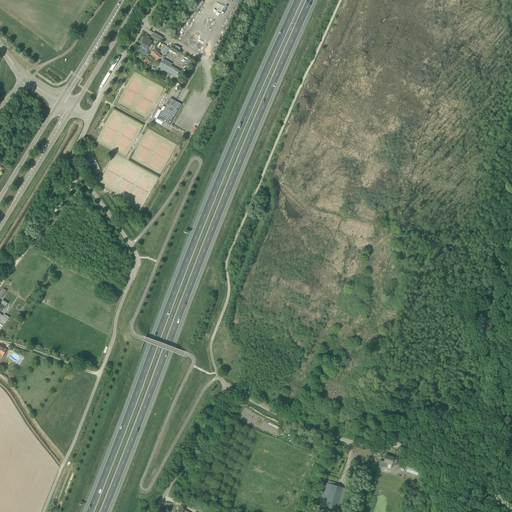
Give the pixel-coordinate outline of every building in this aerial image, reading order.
[(162,37),(154,32),(151,36),(160,41),(162,37)] [(146,36),(140,47),(141,48),(140,51),(146,55),(149,50),(147,50),(152,42),(148,40),(149,37),(146,36)] [(154,58),(154,59),(156,61),(161,56),(154,50),(150,54),(151,56),(154,58)] [(159,68),(167,72),(178,78),(181,72),(171,66),(172,64),(164,59),(159,68)] [(169,126),(181,104),(170,98),(163,112),(161,111),(156,119),(169,126)] [(6,324),(9,318),(4,314),(3,316),(1,320),(6,324)] [(383,467),(385,468),(386,468),(387,467),(391,468),(391,465),(392,465),(392,463),(396,464),(397,458),(390,456),(390,457),(386,456),(384,463),(383,467)] [(425,467),(411,461),(407,472),(421,477),(425,467)] [(343,488),(326,483),(319,506),(336,511),(343,489),(343,488)]
